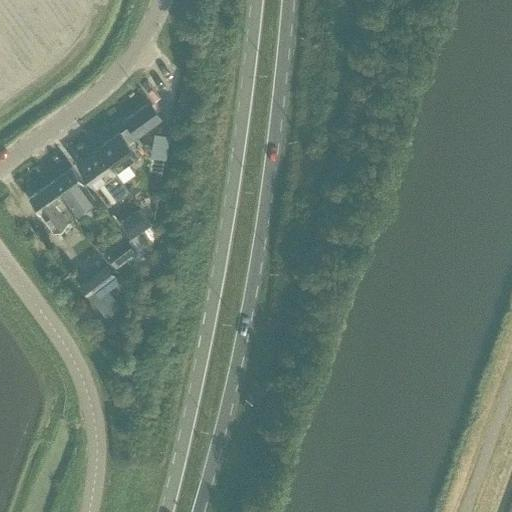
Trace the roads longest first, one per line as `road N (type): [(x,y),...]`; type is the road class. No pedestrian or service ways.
road 1 (primary): [(197,511),(256,283),(286,0)]
road 2 (primary): [(255,0),(209,325),(167,511)]
road 3 (unclassified): [(0,255),(83,382),(96,442),(88,511)]
road 4 (unclassified): [(0,165),(115,80),(169,0)]
